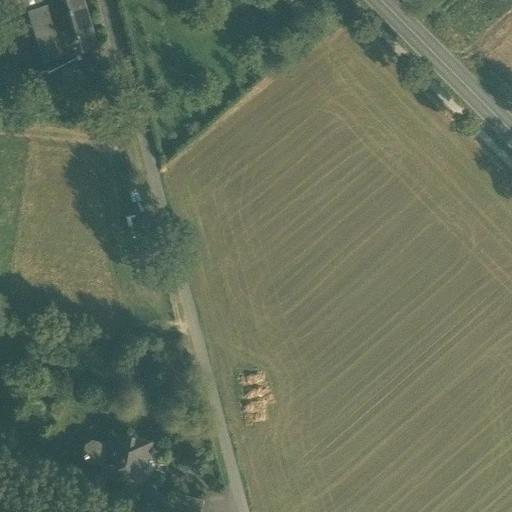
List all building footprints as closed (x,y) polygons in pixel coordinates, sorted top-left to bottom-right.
[(7,0),(0,2),(0,21),(23,14),(19,0),(7,0)] [(58,42),(63,58),(94,48),(79,0),(66,0),(47,6),(51,22),(47,23),(53,44),(58,42)] [(109,434),(107,445),(102,467),(99,477),(139,487),(150,444),(109,434)] [(86,463),(102,467),(107,445),(91,441),(84,446),(81,456),(86,463)] [(163,511),(168,511),(199,511),(202,501),(168,492),(163,511)]
